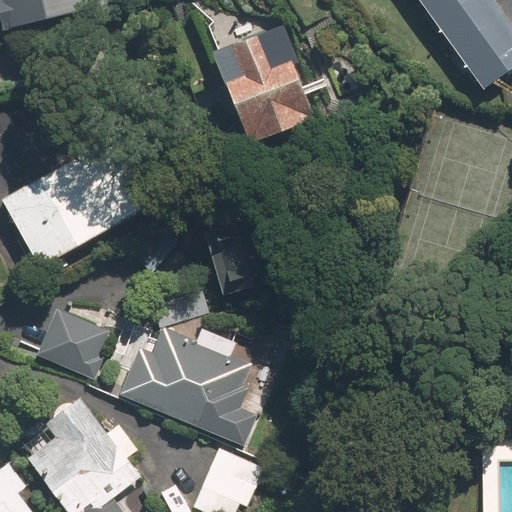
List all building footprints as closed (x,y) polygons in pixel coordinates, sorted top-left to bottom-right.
[(7,0),(13,26),(98,6),(96,0),(7,0)] [(313,81),(276,0),(198,0),(263,142),(341,106),(327,75),(313,81)] [(511,5),(508,0),(428,0),(493,88),(511,74),(511,5)] [(124,134),(4,199),(43,269),(162,204),(124,134)] [(121,325),(68,302),(44,357),(97,380),(121,325)] [(260,385),(269,364),(174,324),(162,351),(148,345),(127,394),(249,446),(272,391),(260,385)] [(131,511),(121,497),(150,477),(136,457),(146,450),(126,421),(116,428),(90,392),(50,420),(63,438),(37,456),(77,511),(131,511)] [(10,460),(0,445),(0,511),(43,511),(27,488),(35,483),(16,456),(10,460)] [(252,509),(269,461),(223,445),(202,505),(221,511),(240,511),(243,505),(252,509)] [(200,511),(184,477),(167,485),(179,511),(200,511)]
